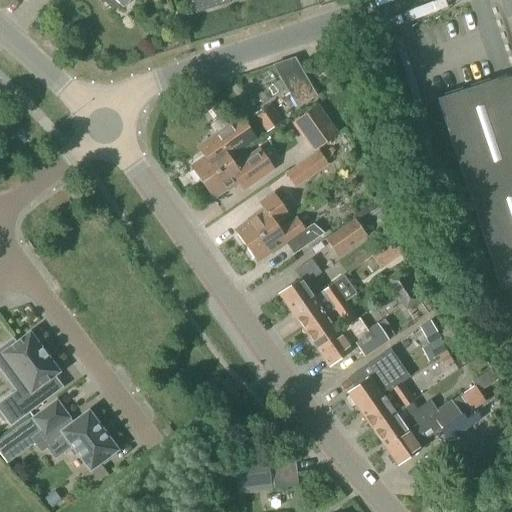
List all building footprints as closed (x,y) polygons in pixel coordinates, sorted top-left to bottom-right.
[(100,0),(111,10),(116,10),(119,6),(122,9),(130,0),(100,0)] [(189,0),(195,15),(229,4),(227,0),(189,0)] [(297,109),(316,98),(298,66),(279,77),(297,109)] [(511,74),(436,100),(500,292),(511,288),(511,289),(511,74)] [(266,134),(282,122),(270,104),(253,116),(266,134)] [(312,152),(337,136),(318,106),(291,123),(302,141),(304,140),(312,152)] [(232,163),(229,159),(256,141),(240,117),(195,148),(203,160),(190,169),(201,185),(232,163)] [(232,163),(201,185),(211,200),(231,186),(232,189),(237,185),(242,193),(274,171),(260,150),(252,155),(235,167),(232,163)] [(294,189),(328,166),(317,151),(284,175),(294,189)] [(354,178),(360,187),(370,181),(364,171),(354,178)] [(245,248),(276,226),(289,217),(272,194),(257,203),(262,210),(252,217),(253,219),(234,232),(245,248)] [(276,226),(245,248),(255,263),(275,250),(276,252),(285,245),(294,257),(313,244),(305,232),(296,219),(279,231),(276,226)] [(336,259),(367,237),(354,219),(323,240),(336,259)] [(380,271),(403,254),(394,242),(370,258),(380,271)] [(313,298),(304,286),(320,274),(310,260),(293,272),(299,281),(278,295),(291,314),(313,298)] [(394,295),(409,284),(400,270),(384,280),(394,295)] [(303,331),(345,302),(332,284),(313,298),(291,314),(303,331)] [(405,313),(421,303),(409,284),(394,295),(405,313)] [(357,320),(345,302),(303,331),(316,349),(357,320)] [(358,319),(357,320),(316,349),(328,367),(350,352),(347,347),(353,343),(364,359),(388,342),(378,326),(368,333),(358,319)] [(446,352),(446,351),(430,321),(419,328),(428,346),(420,349),(427,362),(437,357),(438,358),(446,352)] [(23,417),(45,400),(37,389),(58,373),(29,335),(1,355),(24,386),(9,397),(23,417)] [(347,397),(345,400),(350,408),(355,406),(360,413),(402,383),(409,378),(389,349),(357,372),(359,375),(364,382),(354,390),(347,394),(348,396),(347,397)] [(372,430),(414,401),(402,383),(360,413),(372,430)] [(419,408),(414,402),(414,401),(372,430),(384,447),(436,411),(429,401),(419,408)] [(436,411),(384,447),(389,454),(385,458),(391,466),(396,464),(397,466),(419,450),(416,447),(440,430),(449,442),(469,428),(450,401),(436,411)] [(72,425),(55,403),(33,420),(42,432),(31,440),(41,453),(46,448),(55,459),(71,447),(89,471),(101,463),(103,465),(115,457),(112,454),(116,452),(87,414),(72,425)] [(10,435),(0,442),(0,457),(5,465),(22,451),(10,435)] [(238,490),(269,485),(266,461),(234,466),(238,490)] [(53,493),(43,500),(50,509),(60,502),(53,493)]
